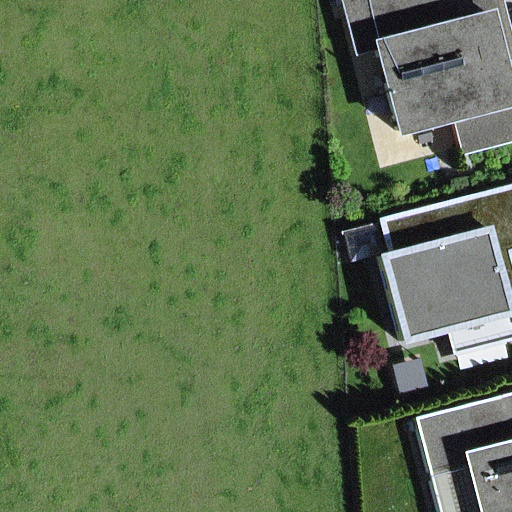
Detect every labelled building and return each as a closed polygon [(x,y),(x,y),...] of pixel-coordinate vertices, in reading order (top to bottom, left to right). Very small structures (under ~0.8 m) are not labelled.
[(457,148),(511,133),(511,120),(496,61),(485,16),(468,20),(463,0),(340,0),(354,53),(374,48),(395,132),(449,118),(457,148)] [(496,61),(511,57),(496,0),(463,0),(468,20),(485,16),(496,61)] [(505,253),(511,251),(511,186),(489,193),(505,253)] [(494,274),(509,270),(505,253),(489,193),(378,222),(379,226),(386,255),(376,258),(398,342),(445,330),(495,317),(501,340),(511,337),(511,308),(504,310),(494,274)] [(376,258),(386,255),(379,226),(353,233),(361,262),(376,258)] [(504,310),(511,308),(511,281),(509,270),(494,274),(504,310)] [(451,352),(501,340),(495,317),(445,330),(451,352)] [(510,445),(511,444),(511,393),(498,397),(510,445)] [(511,511),(511,444),(510,445),(498,397),(412,419),(436,511),(511,511)]
